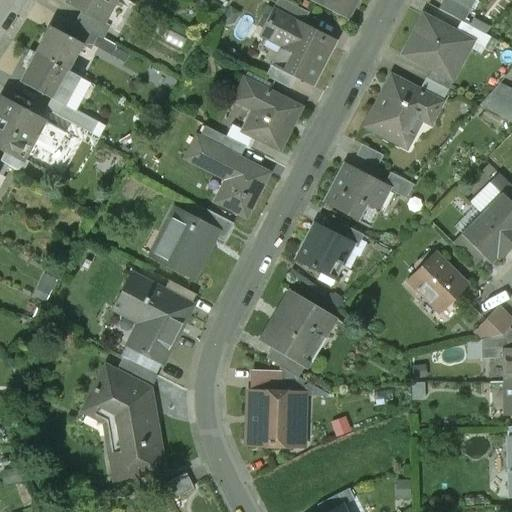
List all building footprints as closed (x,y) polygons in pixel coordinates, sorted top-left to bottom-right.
[(102,22),(113,0),(68,0),(66,4),(82,12),(101,23),(102,22)] [(282,0),(277,0),(273,9),(303,24),(308,13),(282,0)] [(308,0),(345,18),(354,0),(308,0)] [(442,0),(438,9),(462,22),(469,11),(462,7),(448,0),(442,0)] [(303,24),(273,9),(263,29),(283,39),(269,66),(294,78),(311,87),(335,41),(303,24)] [(82,12),(75,24),(96,36),(103,23),(102,22),(101,23),(82,12)] [(457,32),(421,15),(402,54),(430,68),(440,73),(441,72),(449,55),(462,61),(471,43),(472,41),(457,33),(457,32)] [(462,22),(457,32),(457,33),(472,41),(471,43),(484,49),(490,37),(462,22)] [(75,24),(68,36),(81,43),(81,45),(89,49),(96,36),(75,24)] [(49,26),(35,53),(67,70),(81,45),(81,43),(68,36),(49,26)] [(80,77),(67,70),(35,53),(20,82),(53,100),(64,106),(65,104),(80,77)] [(294,78),(269,66),(265,76),(289,89),(294,78)] [(430,68),(425,78),(447,90),(453,78),(441,72),(440,73),(430,68)] [(365,126),(401,144),(415,116),(430,123),(441,101),(418,90),(390,76),(365,126)] [(425,78),(418,90),(441,101),(447,90),(425,78)] [(255,138),(279,150),(300,107),(244,79),(234,98),(253,108),(242,130),(241,131),(255,138)] [(511,89),(499,84),(480,106),(511,122),(511,89)] [(64,132),(1,99),(0,101),(0,148),(6,151),(23,160),(24,159),(35,137),(55,148),(64,132)] [(64,106),(53,100),(48,111),(91,134),(97,122),(65,104),(64,106)] [(241,131),(242,130),(231,124),(225,137),(244,147),(250,149),(255,138),(241,131)] [(222,135),(216,147),(238,159),(244,147),(225,137),(222,135)] [(216,147),(196,137),(185,158),(227,180),(216,202),(245,217),(267,173),(238,159),(216,147)] [(356,155),(377,166),(383,155),(361,144),(356,155)] [(0,162),(8,166),(22,173),(28,162),(24,159),(23,160),(6,151),(0,162)] [(0,161),(0,175),(2,177),(8,166),(0,162),(0,161)] [(324,202),(370,224),(387,189),(388,187),(383,185),(343,164),(324,202)] [(389,173),(383,185),(388,187),(387,189),(406,198),(413,184),(389,173)] [(470,202),(481,214),(502,193),(511,203),(511,186),(499,173),(470,202)] [(511,203),(502,193),(481,214),(511,243),(511,242),(511,203)] [(148,257),(194,280),(215,238),(206,233),(209,225),(201,221),(173,207),(148,257)] [(206,233),(215,238),(223,242),(232,224),(206,210),(201,221),(209,225),(206,233)] [(490,264),(511,243),(481,214),(461,234),(483,257),(490,264)] [(295,259),(335,279),(352,246),(353,244),(335,235),(336,234),(313,223),(295,259)] [(340,224),(336,234),(335,235),(353,244),(352,246),(356,248),(363,235),(340,224)] [(475,265),(483,257),(461,234),(452,243),(475,265)] [(407,280),(440,313),(467,286),(434,253),(407,280)] [(129,345),(161,361),(186,314),(163,302),(167,295),(135,278),(118,310),(141,321),(129,345)] [(172,283),(167,295),(163,302),(186,314),(195,294),(172,283)] [(272,348),(301,365),(302,363),(319,334),(321,336),(332,317),(292,294),(275,323),(273,322),(261,341),(272,348)] [(502,335),(509,328),(511,324),(511,322),(497,307),(474,331),(483,340),(502,335)] [(504,351),(511,350),(511,331),(509,328),(502,335),(483,340),(480,340),(480,359),(504,358),(504,351)] [(301,365),(272,348),(266,359),(278,366),(296,377),(303,364),(302,363),(301,365)] [(122,357),(115,372),(151,390),(157,375),(122,357)] [(424,365),(411,367),(413,381),(426,379),(424,365)] [(296,377),(278,366),(278,393),(302,394),(302,396),(314,396),(314,387),(296,377)] [(106,435),(113,479),(163,471),(151,390),(115,372),(106,367),(85,406),(109,419),(112,434),(106,435)] [(424,383),(410,384),(411,400),(424,400),(424,383)] [(247,444),(301,446),(302,396),(302,394),(278,393),(249,392),(247,444)] [(166,480),(171,494),(192,486),(187,473),(166,480)] [(409,481),(395,481),(395,499),(409,498),(409,481)] [(319,511),(328,511),(341,506),(354,499),(349,488),(316,505),(319,511)]
